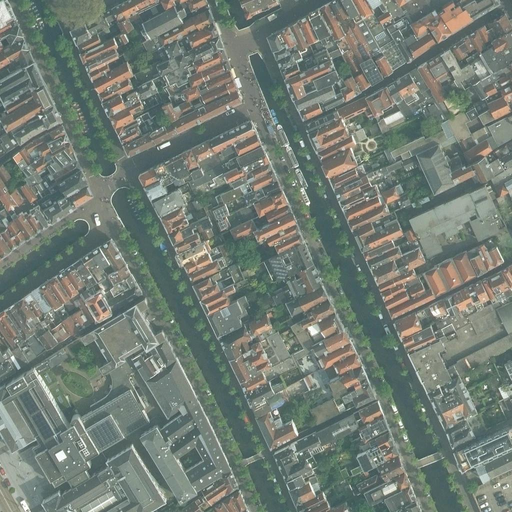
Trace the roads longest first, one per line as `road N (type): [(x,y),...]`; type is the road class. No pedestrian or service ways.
road 1 (residential): [(294,511),(128,168),(99,194)]
road 2 (residential): [(148,292),(253,511)]
road 3 (residential): [(148,292),(0,382)]
road 4 (residential): [(0,303),(112,225)]
road 5 (residential): [(99,194),(0,267)]
